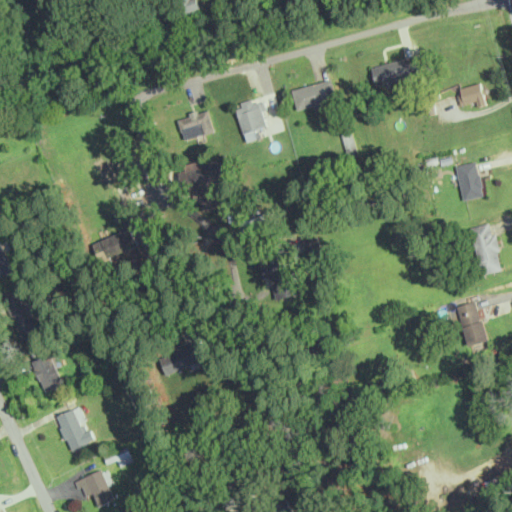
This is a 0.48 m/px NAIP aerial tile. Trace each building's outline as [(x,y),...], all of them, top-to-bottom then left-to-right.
[(174,0),(179,12),(201,4),(199,0),(174,0)] [(421,72),(415,54),(373,66),(378,85),(421,72)] [(299,109),(316,104),(317,109),(340,102),(333,77),(293,88),(299,109)] [(463,103),(478,99),(479,105),(488,102),(482,80),(459,86),(463,103)] [(268,125),(261,98),(237,104),(247,140),(259,137),(256,128),(268,125)] [(209,109),(199,112),(198,111),(179,117),(186,138),(215,129),(209,109)] [(231,180),(226,165),(230,164),(227,154),(204,160),(203,158),(179,165),(187,190),(196,188),(203,210),(225,203),(219,184),(231,180)] [(458,164),(464,198),(485,194),(478,160),(458,164)] [(243,221),(246,229),(277,218),(275,210),(243,221)] [(505,268),(497,232),(494,232),(491,221),(469,226),(480,274),(505,268)] [(0,273),(14,267),(0,239),(0,273)] [(272,277),(277,298),(299,292),(290,254),(261,261),(265,278),(272,277)] [(6,297),(23,340),(43,332),(36,314),(43,312),(38,297),(26,301),(23,291),(6,297)] [(458,304),(470,345),(489,339),(478,298),(458,304)] [(168,372),(203,359),(197,343),(162,356),(168,372)] [(47,391),(66,382),(52,352),(33,360),(47,391)] [(130,394),(138,409),(154,400),(146,386),(130,394)] [(95,439),(82,405),(58,414),(71,448),(95,439)] [(86,496),(95,492),(100,505),(119,497),(105,466),(78,478),(86,496)] [(230,508),(229,511),(294,511),(287,498),(264,511),(230,508)]
